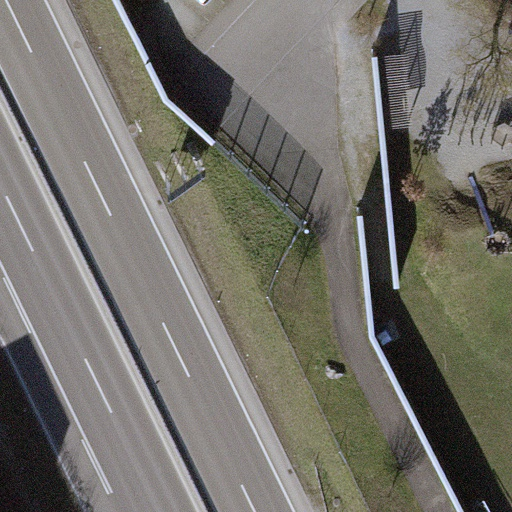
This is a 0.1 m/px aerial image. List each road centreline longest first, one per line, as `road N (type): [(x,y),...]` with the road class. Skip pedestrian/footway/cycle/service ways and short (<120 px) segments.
road 1 (motorway): [(259,511),(10,0)]
road 2 (motorway): [(0,185),(158,511)]
